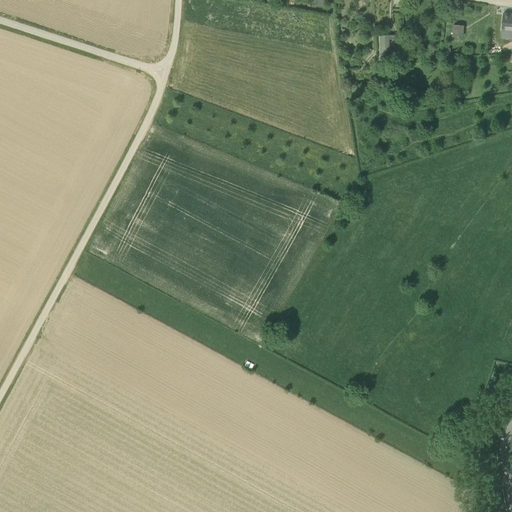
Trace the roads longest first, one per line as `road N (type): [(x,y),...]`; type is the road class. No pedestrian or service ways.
road 1 (unclassified): [(0,396),(146,123),(164,74)]
road 2 (unclassified): [(164,74),(0,20)]
